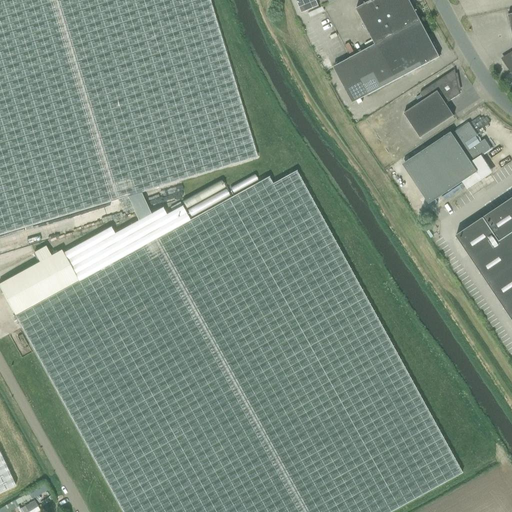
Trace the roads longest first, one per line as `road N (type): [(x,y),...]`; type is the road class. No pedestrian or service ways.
road 1 (unknown): [(511,176),(447,228),(511,332)]
road 2 (unclassified): [(82,511),(0,371)]
road 3 (unclassified): [(511,113),(468,59),(437,0)]
